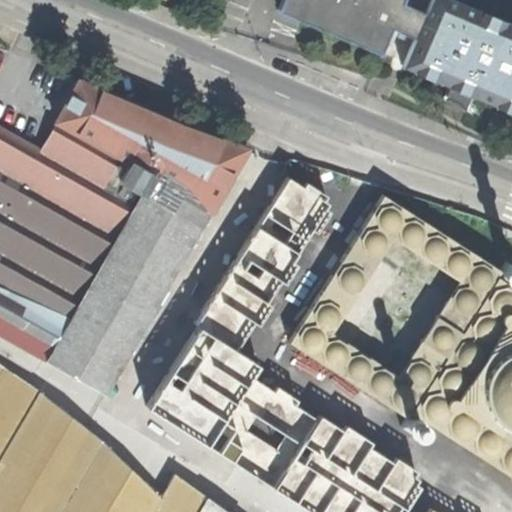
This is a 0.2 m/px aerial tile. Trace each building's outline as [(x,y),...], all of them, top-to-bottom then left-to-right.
[(330,31),(382,54),(393,27),(416,37),(427,11),(404,1),(404,0),(283,0),(280,8),(330,31)] [(511,23),(456,0),(431,0),(427,11),(416,37),(403,68),(443,85),(437,100),(450,105),(462,110),(468,95),(511,114),(511,23)] [(0,334),(98,392),(109,375),(111,377),(248,143),(176,122),(155,113),(74,78),(39,148),(0,126),(0,334)] [(0,452),(35,387),(0,365),(0,452)] [(226,511),(171,472),(157,494),(110,449),(88,429),(35,387),(0,452),(0,511),(226,511)]
